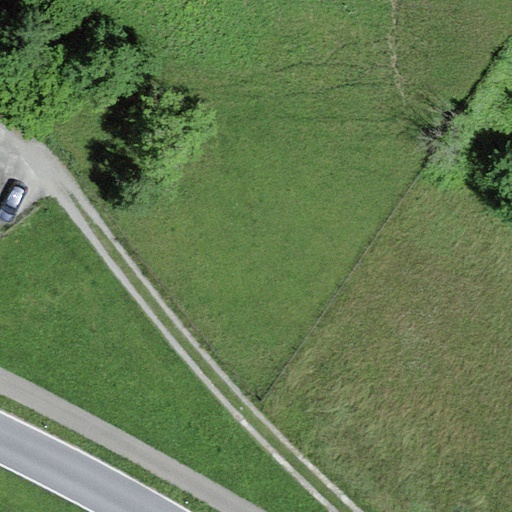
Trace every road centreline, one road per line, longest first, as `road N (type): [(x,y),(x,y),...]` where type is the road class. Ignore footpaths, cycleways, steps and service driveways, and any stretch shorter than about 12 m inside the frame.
road 1 (track): [(348,511),(217,393),(70,185),(0,134)]
road 2 (tertiary): [(131,511),(0,440)]
